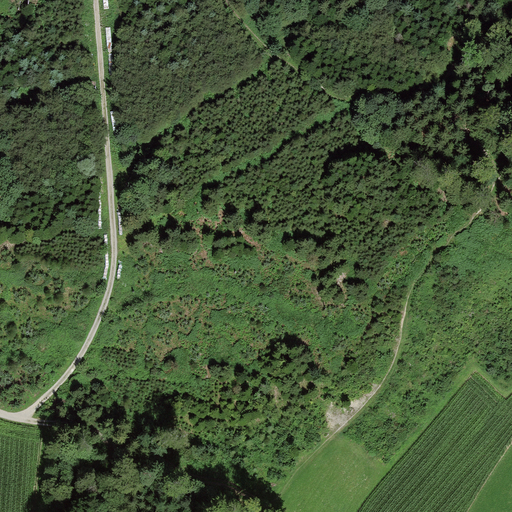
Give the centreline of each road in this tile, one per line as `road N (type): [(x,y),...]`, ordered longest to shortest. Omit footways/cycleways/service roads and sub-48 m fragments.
road 1 (track): [(93,0),(111,261),(105,299),(93,338),(22,419)]
road 2 (track): [(0,413),(103,430),(210,483),(273,491)]
road 3 (track): [(107,210),(135,158),(171,122),(275,62)]
